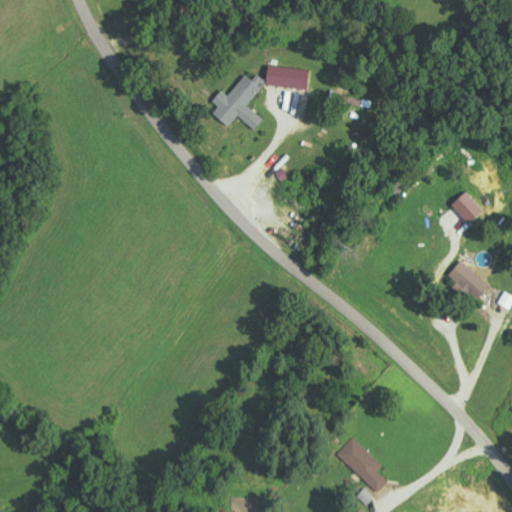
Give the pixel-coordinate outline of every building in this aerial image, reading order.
[(267,85),(309,89),(310,69),(269,65),(267,85)] [(229,126),(239,115),(256,129),(264,119),(248,105),(263,87),(246,74),(229,95),(222,90),(213,101),(219,106),(213,113),(229,126)] [(485,211),(467,191),(452,205),(470,224),(485,211)] [(491,283),(460,261),(447,280),(478,301),(491,283)] [(379,493),(389,482),(378,472),(384,466),(354,438),(338,455),(379,493)] [(368,506),(376,498),(366,489),(358,498),(368,506)]
